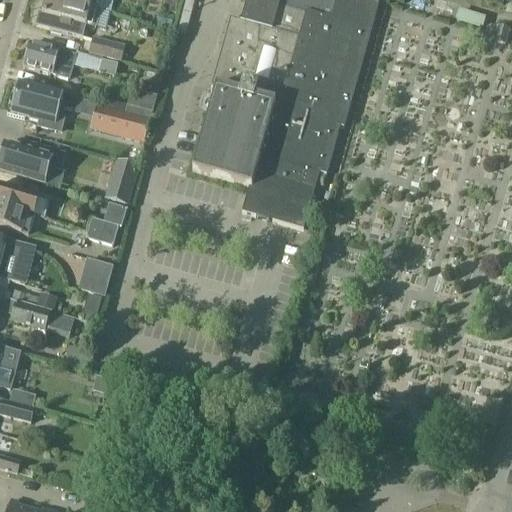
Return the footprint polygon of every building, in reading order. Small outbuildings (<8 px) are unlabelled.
[(96,9),(60,0),(46,0),(43,15),(39,14),(36,28),(51,32),(51,35),(62,38),(63,35),(83,40),(87,28),(96,30),(101,12),(96,10),(96,9)] [(60,0),(96,9),(98,0),(60,0)] [(380,3),(367,0),(248,0),(242,22),(231,19),(211,88),(216,90),(193,173),(250,189),(242,215),(304,232),(320,175),(327,177),(340,129),(344,130),(380,3)] [(505,46),(509,30),(499,27),(494,43),(505,46)] [(122,63),(126,49),(93,41),(90,55),(122,63)] [(52,78),(52,77),(70,82),(74,67),(100,75),(103,63),(77,56),(77,58),(31,45),(25,70),(52,78)] [(103,63),(100,75),(114,79),(118,67),(103,63)] [(16,100),(59,111),(63,96),(20,84),(16,100)] [(106,109),(150,121),(155,103),(132,96),(128,109),(122,107),(121,111),(107,107),(106,109)] [(59,111),(16,100),(12,115),(30,119),(30,121),(40,124),(38,129),(53,133),(53,130),(62,133),(65,121),(57,119),(59,111)] [(150,121),(106,109),(100,107),(99,110),(98,110),(92,130),(144,144),(150,124),(149,124),(150,121)] [(6,146),(0,167),(0,172),(45,185),(49,169),(61,173),(66,156),(25,144),(23,151),(6,146)] [(138,169),(118,163),(107,201),(127,207),(138,169)] [(0,208),(35,219),(45,222),(50,204),(0,189),(0,208)] [(0,208),(0,230),(29,239),(35,219),(0,208)] [(100,246),(106,225),(92,221),(86,242),(100,246)] [(119,230),(106,225),(100,246),(113,250),(119,230)] [(0,241),(0,261),(22,268),(27,248),(0,241)] [(0,279),(17,284),(22,268),(0,261),(0,279)] [(113,270),(88,262),(79,291),(104,299),(113,270)] [(0,298),(2,299),(15,304),(36,310),(38,301),(25,297),(25,296),(0,289),(0,298)] [(38,301),(36,310),(50,314),(51,314),(54,303),(39,299),(38,301)] [(12,317),(10,324),(44,334),(50,314),(36,310),(15,304),(12,317)] [(50,314),(44,334),(68,341),(75,321),(51,314),(50,314)] [(0,390),(10,393),(16,368),(20,354),(0,349),(0,390)] [(268,408),(271,398),(247,392),(245,402),(268,408)] [(32,411),(36,398),(13,393),(9,405),(32,411)] [(9,405),(2,403),(0,410),(0,417),(32,425),(35,412),(32,411),(9,405)] [(0,459),(0,471),(19,476),(22,465),(0,459)]
